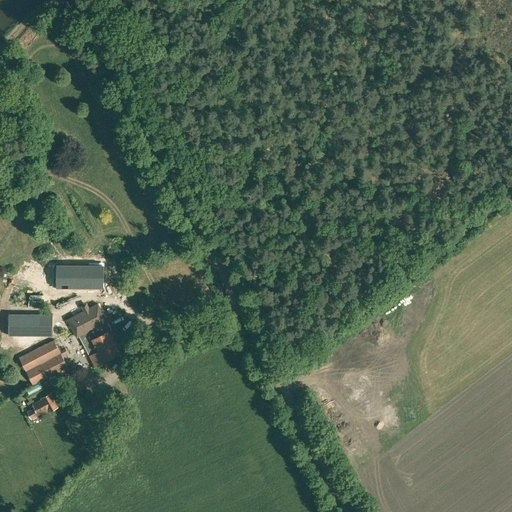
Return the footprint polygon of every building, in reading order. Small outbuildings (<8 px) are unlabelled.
[(102,288),(102,265),(65,265),(65,276),(72,288),(102,288)] [(9,313),(8,335),(47,336),(47,314),(9,313)] [(120,352),(104,322),(79,336),(95,365),(104,360),(120,352)] [(77,377),(67,383),(74,394),(84,388),(77,377)] [(49,411),(58,406),(51,393),(43,398),(43,399),(34,404),(36,408),(29,412),(32,418),(49,409),(49,411)] [(123,432),(128,427),(125,423),(119,428),(123,432)]
